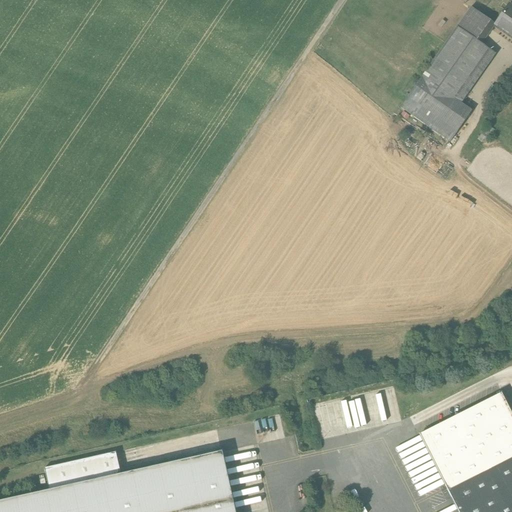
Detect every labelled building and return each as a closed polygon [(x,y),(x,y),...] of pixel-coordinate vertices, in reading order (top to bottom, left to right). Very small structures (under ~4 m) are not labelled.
[(511,8),(509,6),(495,26),(507,35),(511,37),(511,8)] [(495,26),(470,8),(456,28),(481,46),(495,26)] [(456,28),(445,45),(400,109),(424,126),(449,144),(471,113),(454,101),(489,51),(481,46),(456,28)] [(491,70),(493,72),(503,59),(494,51),(479,69),(487,75),(491,70)] [(361,392),(368,419),(387,414),(380,387),(361,392)] [(511,511),(511,416),(501,394),(419,436),(457,511),(511,511)] [(49,492),(0,502),(0,511),(235,511),(222,453),(120,476),(115,453),(44,469),(49,492)]
